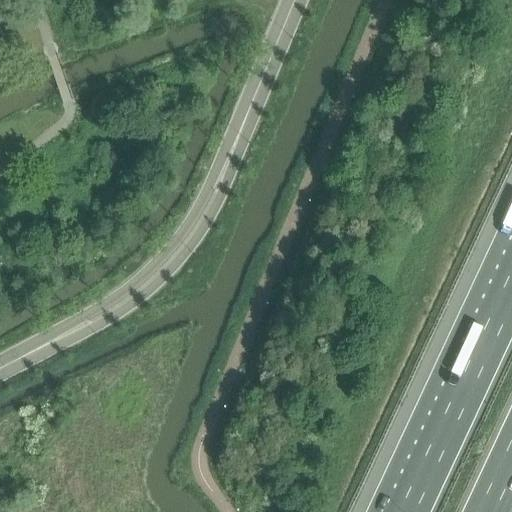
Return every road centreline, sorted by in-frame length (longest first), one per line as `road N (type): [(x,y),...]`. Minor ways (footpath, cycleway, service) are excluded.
road 1 (unclassified): [(0,367),(113,305),(159,264),(209,194),(291,0)]
road 2 (motorway): [(511,292),(406,511)]
